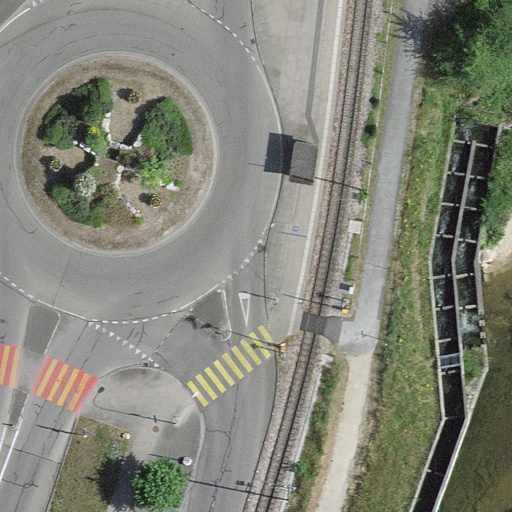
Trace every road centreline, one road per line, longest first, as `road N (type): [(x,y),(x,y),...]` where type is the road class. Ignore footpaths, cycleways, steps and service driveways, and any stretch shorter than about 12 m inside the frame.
road 1 (primary): [(188,261),(219,231),(239,193),(245,150),(236,107),(215,70),(182,41),(142,25)]
road 2 (tertiary): [(216,511),(232,443),(234,361),(188,261)]
road 3 (primary): [(58,272),(0,471)]
road 4 (track): [(330,511),(365,337)]
road 5 (primary): [(142,25),(69,30),(37,46),(0,90)]
road 6 (primary): [(58,272),(101,283),(146,280),(188,261)]
